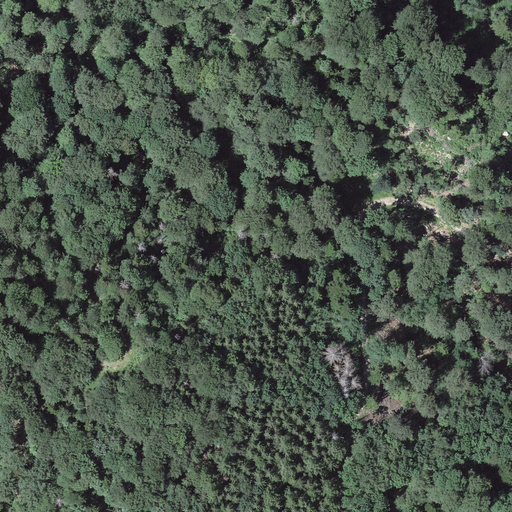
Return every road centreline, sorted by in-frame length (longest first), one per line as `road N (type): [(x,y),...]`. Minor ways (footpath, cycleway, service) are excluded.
road 1 (track): [(338,511),(366,379),(357,236),(364,212),(385,200),(413,202),(511,254)]
road 2 (track): [(317,0),(323,44),(308,58),(128,76),(29,76),(0,89)]
road 3 (track): [(0,127),(42,193),(73,265),(131,346),(130,362),(68,394)]
